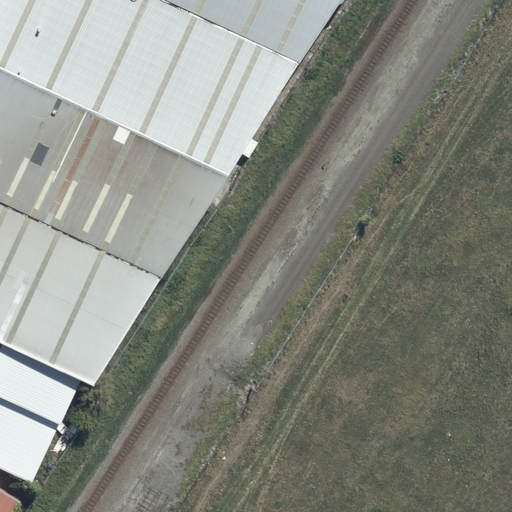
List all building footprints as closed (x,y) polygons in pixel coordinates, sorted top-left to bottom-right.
[(0,0),(0,207),(161,281),(327,0),(0,0)] [(472,174),(456,197),(476,211),(492,187),(472,174)] [(161,281),(0,207),(0,340),(93,386),(161,281)] [(447,214),(433,237),(452,249),(466,226),(447,214)] [(511,260),(400,429),(466,473),(473,463),(511,489),(511,260)] [(59,423),(10,400),(0,421),(0,467),(30,482),(59,423)] [(0,511),(7,511),(17,497),(0,487),(0,511)]
